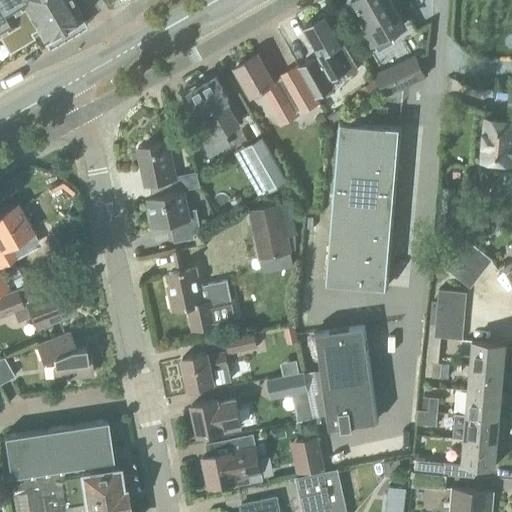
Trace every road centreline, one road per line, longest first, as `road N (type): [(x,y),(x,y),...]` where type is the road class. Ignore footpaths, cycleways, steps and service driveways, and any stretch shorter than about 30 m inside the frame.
road 1 (residential): [(144,389),(85,118)]
road 2 (residential): [(85,118),(293,0)]
road 3 (tertiary): [(76,82),(221,0)]
road 4 (residential): [(0,415),(144,389)]
road 5 (residential): [(169,511),(144,389)]
